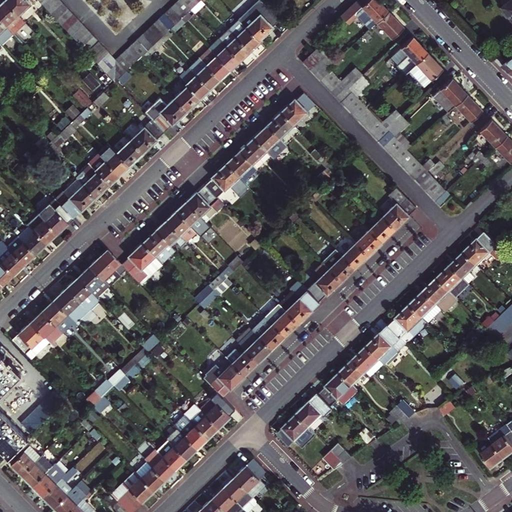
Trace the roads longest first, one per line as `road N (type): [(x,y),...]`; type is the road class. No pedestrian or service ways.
road 1 (residential): [(339,0),(0,318)]
road 2 (residential): [(247,430),(511,178)]
road 3 (track): [(281,53),(454,232)]
road 4 (tertiary): [(416,0),(511,100)]
road 5 (residential): [(70,0),(116,46),(165,0)]
